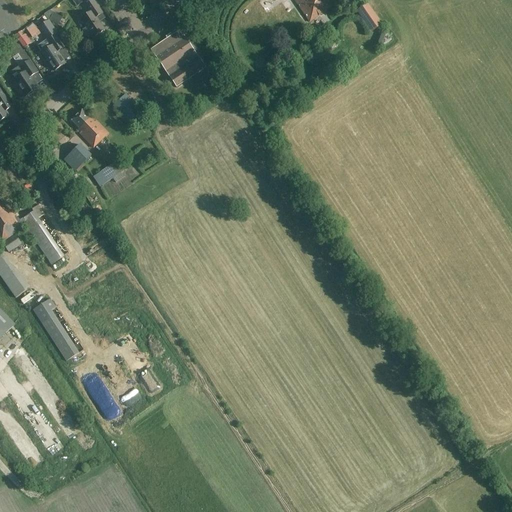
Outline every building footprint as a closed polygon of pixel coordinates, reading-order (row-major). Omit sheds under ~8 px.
[(294,0),(309,22),(332,7),(327,0),(294,0)] [(80,20),(86,29),(85,30),(84,28),(76,33),(84,44),(92,38),(93,39),(105,31),(96,19),(103,14),(93,1),(85,7),(89,13),(80,20)] [(356,11),(371,33),(382,25),(368,4),(356,11)] [(53,13),(50,20),(49,21),(58,26),(63,18),(53,13)] [(64,48),(55,35),(57,34),(49,21),(38,28),(46,41),(51,48),(41,54),(54,72),(66,64),(57,53),(64,48)] [(32,38),(39,33),(33,24),(26,29),(32,38)] [(176,88),(205,68),(180,30),(168,38),(151,50),(156,58),(176,88)] [(38,73),(23,51),(19,45),(12,50),(16,56),(13,58),(24,74),(12,82),(17,90),(18,89),(25,99),(39,89),(31,78),(38,73)] [(7,100),(0,89),(0,122),(8,117),(1,105),(7,100)] [(125,95),(113,107),(133,128),(145,116),(125,95)] [(93,148),(108,134),(96,121),(94,123),(82,111),(72,121),(79,129),(77,131),(93,148)] [(80,145),(64,162),(75,173),(91,156),(80,145)] [(93,178),(100,188),(127,170),(120,160),(93,178)] [(33,212),(19,222),(8,206),(6,207),(2,201),(0,201),(0,241),(2,244),(8,254),(23,244),(17,235),(26,228),(52,266),(64,258),(38,220),(44,215),(38,206),(32,210),(33,212)] [(0,255),(0,276),(16,299),(26,292),(0,255)] [(33,311),(66,362),(79,353),(51,311),(56,308),(50,299),(33,311)] [(0,339),(14,325),(0,310),(0,339)] [(143,394),(134,397),(137,407),(146,404),(143,394)]
